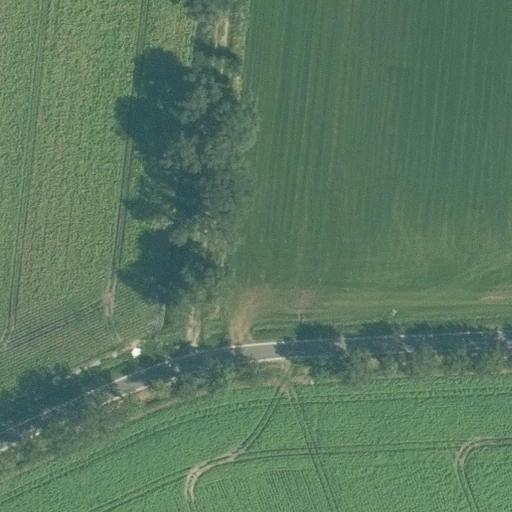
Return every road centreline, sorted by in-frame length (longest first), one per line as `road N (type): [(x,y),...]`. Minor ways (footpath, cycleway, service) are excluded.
road 1 (unclassified): [(0,435),(169,358),(199,352),(511,339)]
road 2 (track): [(199,352),(231,0)]
